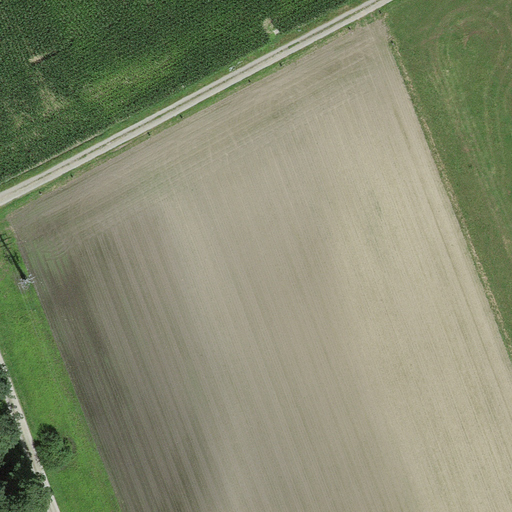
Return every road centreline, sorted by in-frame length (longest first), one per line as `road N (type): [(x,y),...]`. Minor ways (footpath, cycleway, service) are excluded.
road 1 (track): [(0,199),(374,0)]
road 2 (track): [(54,511),(0,375)]
